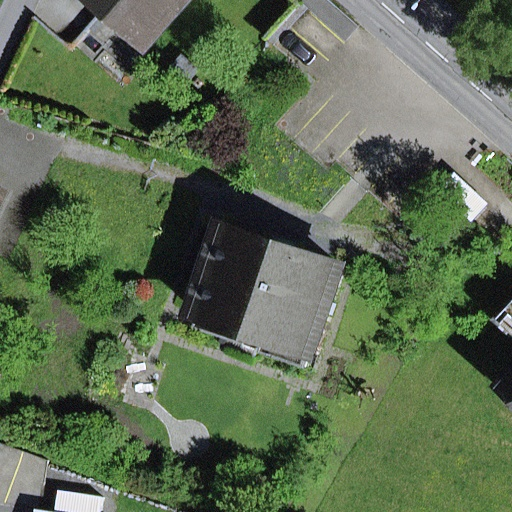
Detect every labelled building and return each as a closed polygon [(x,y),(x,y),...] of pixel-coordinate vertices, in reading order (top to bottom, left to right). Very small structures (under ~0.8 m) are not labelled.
[(117,0),(154,32),(181,0),(117,0)] [(475,223),(492,205),(457,173),(440,192),(475,223)] [(309,368),(343,267),(228,228),(226,234),(213,273),(194,329),(309,368)] [(196,267),(213,273),(226,234),(209,228),(196,267)] [(511,394),(511,307),(499,322),(511,333),(511,379),(505,387),(504,388),(511,394)]
